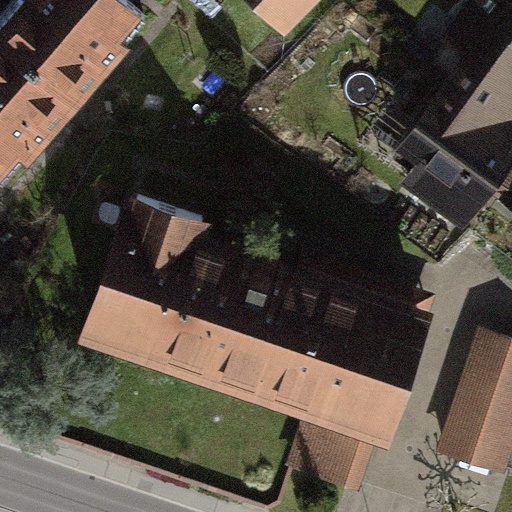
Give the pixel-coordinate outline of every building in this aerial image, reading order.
[(158,0),(51,0),(0,51),(0,161),(23,185),(184,24),(158,0)] [(251,0),(287,34),(320,0),(251,0)] [(511,0),(474,0),(448,36),(470,53),(412,129),(433,145),(404,185),(461,228),(490,190),(511,206),(511,0)] [(136,195),(83,357),(400,461),(454,299),(136,195)] [(511,466),(511,338),(484,330),(445,450),(511,471),(511,466)]
